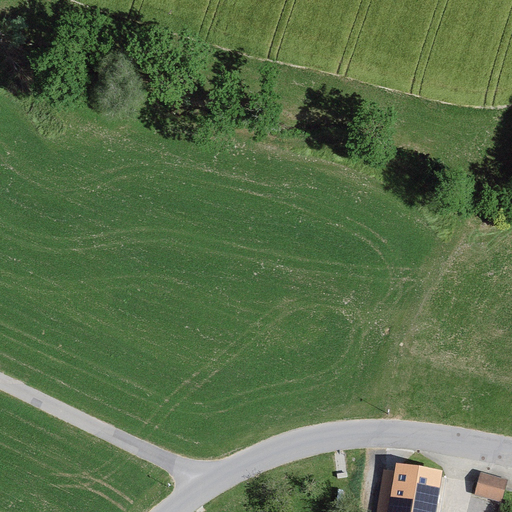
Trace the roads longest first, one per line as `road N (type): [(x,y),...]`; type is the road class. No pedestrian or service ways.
road 1 (residential): [(169,511),(211,481),(314,441),(399,432),(511,452)]
road 2 (track): [(0,381),(211,481)]
